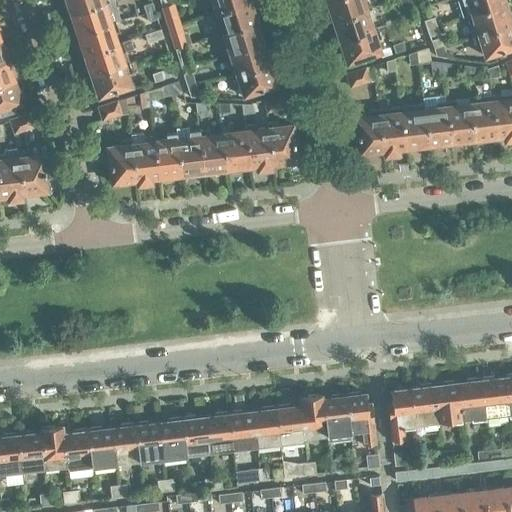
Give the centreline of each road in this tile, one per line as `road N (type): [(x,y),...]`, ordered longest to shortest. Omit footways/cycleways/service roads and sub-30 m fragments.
road 1 (tertiary): [(0,389),(355,346)]
road 2 (residential): [(333,209),(88,239)]
road 3 (residential): [(88,239),(64,87),(32,0)]
road 4 (residential): [(333,209),(310,66),(288,0)]
road 5 (residential): [(511,191),(333,209)]
road 6 (tertiary): [(355,346),(511,327)]
road 7 (residential): [(355,346),(333,209)]
